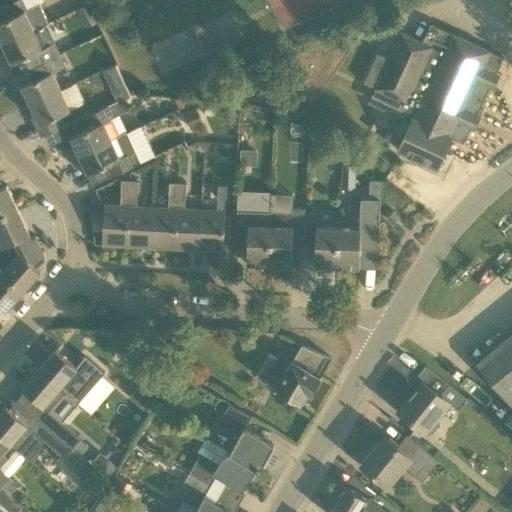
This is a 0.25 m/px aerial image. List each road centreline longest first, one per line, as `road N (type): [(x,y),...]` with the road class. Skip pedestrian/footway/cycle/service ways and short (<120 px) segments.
road 1 (residential): [(380,337),(321,316),(173,310),(116,297),(79,269)]
road 2 (secondary): [(380,337),(443,230),(511,170)]
road 3 (secondary): [(281,511),(380,337)]
road 4 (residential): [(79,269),(76,228),(59,199),(0,137)]
